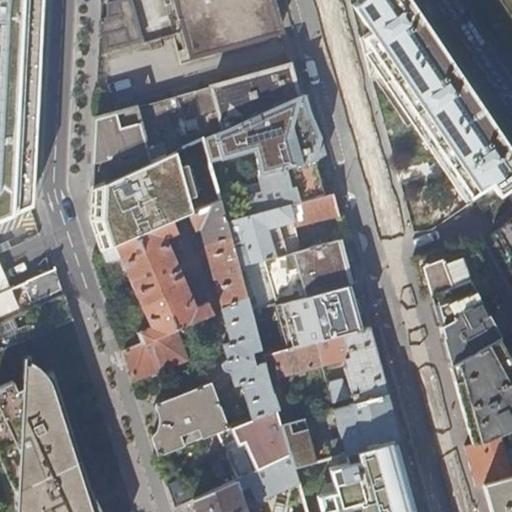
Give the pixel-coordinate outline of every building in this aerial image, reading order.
[(0,0),(0,218),(34,204),(31,195),(36,92),(40,13),(40,0),(0,0)] [(124,28),(128,42),(141,38),(130,0),(116,0),(120,13),(106,18),(99,20),(99,36),(106,34),(124,28)] [(120,13),(116,0),(115,0),(103,3),(106,18),(120,13)] [(176,0),(192,56),(279,30),(270,0),(176,0)] [(511,153),(426,26),(408,0),(357,0),(351,5),(357,14),(369,32),(361,37),(468,195),(489,181),(496,192),(502,189),(511,203),(511,213),(489,234),(511,276),(511,153)] [(128,42),(124,28),(106,34),(110,47),(128,42)] [(184,146),(202,137),(297,95),(296,93),(289,65),(94,119),(91,188),(100,184),(176,149),(184,146)] [(100,184),(91,188),(90,217),(101,250),(172,219),(188,213),(193,210),(176,149),(100,184)] [(315,161),(281,171),(265,176),(267,182),(266,183),(274,212),(325,198),(320,180),(315,161)] [(325,198),(274,212),(226,225),(233,248),(246,245),(251,265),(286,254),(279,229),(294,225),(295,230),(339,218),(336,209),(333,196),(325,198)] [(219,199),(201,207),(193,210),(188,213),(192,223),(192,224),(195,226),(200,225),(224,309),(223,309),(231,342),(224,344),(228,358),(225,359),(223,361),(223,364),(223,366),(224,369),(226,370),(229,371),(232,371),(235,385),(243,382),(253,418),(278,408),(265,362),(257,363),(253,351),(261,349),(251,313),(239,268),(233,248),(226,225),(219,199)] [(123,349),(133,379),(188,358),(176,329),(213,313),(208,302),(195,307),(190,303),(191,297),(169,245),(163,244),(164,236),(177,231),(172,219),(101,250),(106,262),(120,255),(126,260),(123,264),(146,318),(151,318),(149,327),(136,332),(141,342),(123,349)] [(286,254),(251,265),(239,268),(251,313),(280,305),(348,284),(341,260),(336,239),(286,254)] [(469,278),(488,271),(481,259),(472,243),(463,239),(412,258),(419,283),(423,297),(429,294),(469,278)] [(58,279),(55,270),(21,284),(28,303),(62,289),(58,279)] [(488,271),(469,278),(501,336),(511,330),(511,315),(505,302),(488,271)] [(469,278),(429,294),(439,328),(449,363),(499,337),(501,336),(469,278)] [(353,303),(348,284),(280,305),(292,347),(316,341),(360,329),(353,303)] [(9,293),(8,290),(0,293),(0,310),(14,305),(11,298),(16,296),(14,291),(9,293)] [(12,332),(16,342),(71,319),(66,302),(54,307),(56,311),(36,320),(37,322),(12,332)] [(360,329),(316,341),(323,366),(345,360),(347,366),(344,369),(349,387),(344,388),(343,387),(339,383),(328,385),(333,403),(352,398),(353,403),(388,394),(383,378),(373,344),(368,326),(360,329)] [(511,426),(511,361),(499,337),(449,363),(460,403),(471,445),(487,441),(502,432),(511,426)] [(292,347),(263,356),(265,362),(278,408),(282,423),(297,419),(293,404),(286,406),(279,378),(323,366),(316,341),(292,347)] [(62,405),(58,392),(51,370),(18,383),(20,387),(14,389),(10,380),(0,384),(0,459),(14,453),(64,431),(56,407),(62,405)] [(158,403),(155,407),(155,408),(158,414),(158,422),(157,426),(154,432),(151,436),(157,456),(229,427),(212,383),(158,403)] [(393,415),(388,394),(353,403),(349,405),(356,432),(290,451),(291,456),(295,468),(326,459),(388,441),(400,438),(393,415)] [(278,408),(253,418),(231,426),(239,444),(245,442),(256,471),(291,456),(290,451),(282,423),(278,408)] [(89,511),(83,492),(64,431),(14,453),(0,459),(0,465),(5,477),(14,500),(12,511),(89,511)] [(511,467),(502,432),(487,441),(471,445),(464,447),(467,458),(475,485),(482,482),(511,473),(511,467)] [(408,511),(401,487),(388,441),(326,459),(340,511),(408,511)] [(299,483),(295,468),(291,456),(256,471),(192,499),(196,511),(244,511),(238,492),(245,488),(250,503),(299,483)] [(511,511),(511,473),(482,482),(481,483),(489,510),(489,511),(511,511)]
